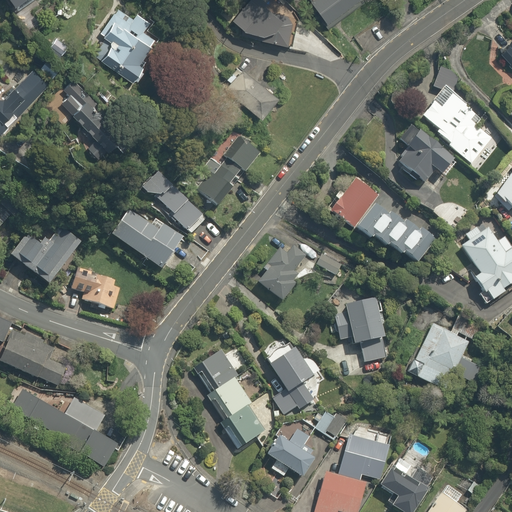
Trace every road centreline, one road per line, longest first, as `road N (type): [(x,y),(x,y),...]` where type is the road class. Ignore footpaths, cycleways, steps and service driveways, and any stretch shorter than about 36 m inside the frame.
road 1 (residential): [(466,0),(372,71),(155,357)]
road 2 (residential): [(0,300),(155,357)]
